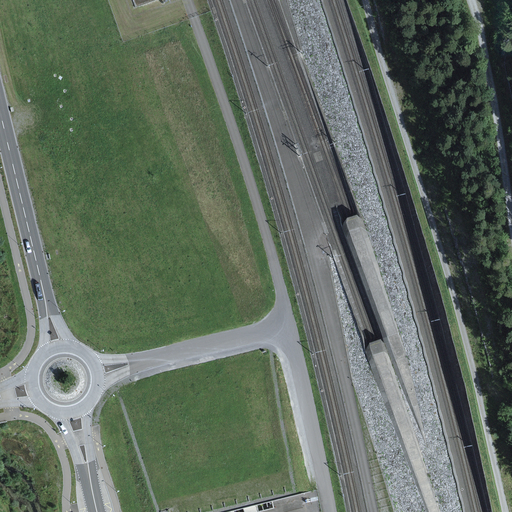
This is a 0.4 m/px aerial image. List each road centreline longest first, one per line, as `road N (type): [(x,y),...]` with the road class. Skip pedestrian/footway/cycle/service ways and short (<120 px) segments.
road 1 (track): [(367,0),(483,407),(505,511)]
road 2 (track): [(468,0),(511,220)]
road 3 (primary): [(0,113),(45,302)]
